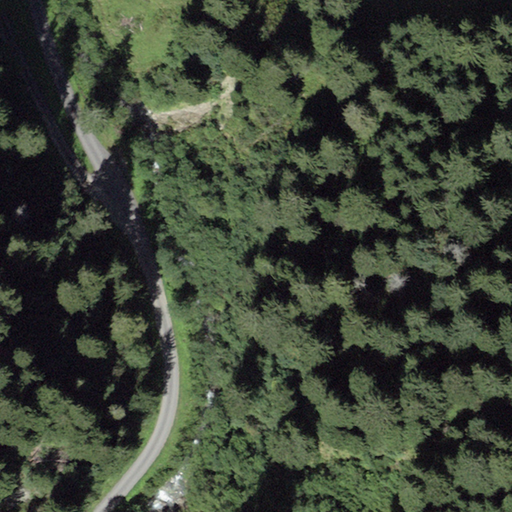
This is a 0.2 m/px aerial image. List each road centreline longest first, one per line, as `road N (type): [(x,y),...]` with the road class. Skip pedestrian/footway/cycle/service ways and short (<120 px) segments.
road 1 (track): [(104,511),(154,453),(170,367),(143,248),(73,111),(40,0)]
road 2 (track): [(0,0),(90,181),(118,198)]
